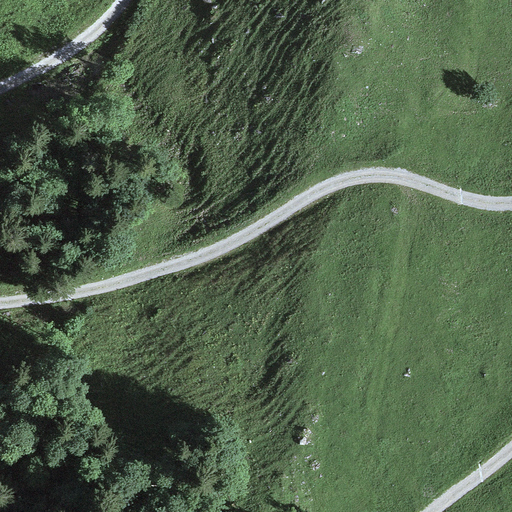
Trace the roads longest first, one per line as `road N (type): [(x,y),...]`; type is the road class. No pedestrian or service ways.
road 1 (track): [(511,203),(374,174),(330,184),(177,263),(0,301)]
road 2 (track): [(0,90),(67,54),(123,0)]
